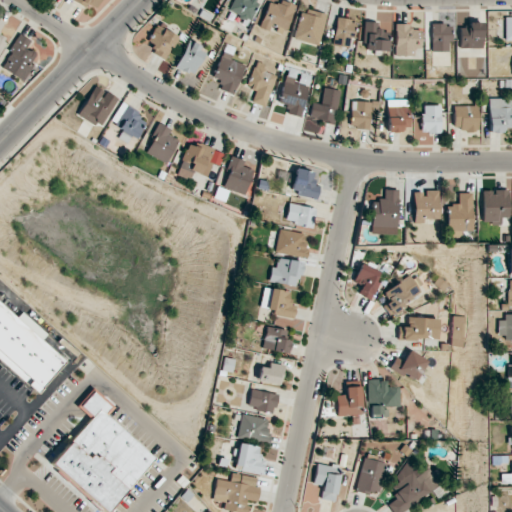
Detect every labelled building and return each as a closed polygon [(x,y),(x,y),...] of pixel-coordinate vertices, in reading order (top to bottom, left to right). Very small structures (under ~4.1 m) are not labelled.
[(231,0),(226,11),(247,22),(258,0),(231,0)] [(258,27),(284,35),(294,5),(280,0),(279,0),(278,5),(267,1),(258,27)] [(300,8),(292,38),(317,45),(326,15),(300,8)] [(352,19),(335,17),(332,45),(350,47),(352,19)] [(387,51),(388,31),(376,31),(377,22),(363,22),(362,50),(387,51)] [(481,48),(481,22),(468,22),(468,28),(458,28),(458,48),(481,48)] [(409,24),(394,23),(394,56),(420,57),(420,29),(409,29),(409,24)] [(430,51),(449,51),(448,24),(430,24),(430,51)] [(146,43),(154,46),(151,54),(165,60),(176,35),(154,25),(146,43)] [(0,50),(8,42),(0,34),(0,50)] [(0,68),(22,80),(36,54),(26,48),(30,40),(19,34),(0,68)] [(205,50),(188,41),(174,66),(192,75),(205,50)] [(212,77),(220,80),(217,89),(233,94),(243,64),(230,59),(232,54),(221,51),(212,77)] [(255,89),(251,101),(264,107),(276,75),(263,70),(265,64),(256,61),(246,86),(255,89)] [(302,117),(309,75),(301,74),(300,81),(283,78),(278,103),(287,105),(285,114),(302,117)] [(101,127),(115,96),(92,86),(78,116),(101,127)] [(310,102),(308,119),(335,122),(339,89),(322,88),(321,103),(310,102)] [(487,99),(488,131),(509,131),(509,98),(487,99)] [(370,102),(350,101),(349,128),(369,128),(370,102)] [(117,137),(128,144),(145,119),(120,103),(109,121),(122,130),(117,137)] [(421,133),(440,132),(439,105),(420,105),(421,133)] [(478,106),(453,105),(452,130),(477,130),(478,106)] [(408,106),(386,107),(386,130),(409,130),(408,106)] [(170,128),(158,123),(145,153),(166,162),(176,139),(167,135),(170,128)] [(206,177),(212,162),(208,160),(213,148),(200,144),(198,148),(187,143),(176,173),(190,178),(193,172),(206,177)] [(243,160),(231,156),(221,187),(244,194),(252,169),(241,166),(243,160)] [(314,171),(293,168),(290,190),(298,191),(297,196),(316,198),(318,186),(312,185),(314,171)] [(369,233),(395,234),(396,190),(382,189),(382,200),(370,199),(369,233)] [(411,192),(411,221),(437,222),(438,191),(422,190),(422,192),(411,192)] [(480,190),(481,223),(499,223),(499,217),(507,217),(507,190),(480,190)] [(470,193),(456,193),(457,205),(444,205),(445,230),(471,230),(470,193)] [(284,222),(311,227),(315,208),(287,203),(284,222)] [(304,234),(278,229),(273,251),(304,257),(307,243),(302,242),(304,234)] [(302,262),(276,257),(274,267),(270,266),(267,280),(297,287),(302,262)] [(352,282),(360,286),(357,294),(369,299),(380,272),(359,263),(352,282)] [(383,292),(388,301),(382,306),(387,314),(422,291),(411,274),(383,292)] [(260,308),(271,309),(271,315),(293,317),(294,305),(288,304),(289,291),(262,288),(260,308)] [(0,303),(65,362),(37,394),(0,360),(0,303)] [(511,314),(503,314),(503,320),(496,320),(496,340),(511,339),(511,314)] [(451,346),(464,346),(465,316),(452,315),(451,346)] [(438,318),(406,317),(406,326),(397,326),(397,338),(437,340),(438,318)] [(289,329),(264,327),(262,350),(286,352),(289,329)] [(403,360),(395,356),(388,369),(415,382),(426,359),(407,351),(403,360)] [(256,380),(278,385),(283,366),(261,361),(256,380)] [(399,406),(399,386),(385,387),(385,379),(367,380),(367,416),(388,416),(387,407),(399,406)] [(360,415),(359,386),(344,387),(345,395),(335,395),(335,415),(360,415)] [(90,420),(75,406),(92,388),(114,407),(106,416),(155,459),(107,511),(103,511),(50,464),(90,420)] [(254,411),(273,413),(276,393),(249,390),(247,405),(254,406),(254,411)] [(236,436),(265,442),(270,420),(241,413),(236,436)] [(262,473),(264,461),(257,459),(259,447),(238,443),(233,467),(262,473)] [(377,491),(385,459),(363,454),(354,491),(369,495),(370,489),(377,491)] [(511,458),(511,459),(511,479),(500,479),(500,484),(511,483),(511,458)] [(312,484),(321,485),(319,499),(335,501),(338,466),(315,464),(312,484)] [(391,511),(399,511),(440,486),(428,468),(414,477),(412,473),(390,487),(397,498),(387,504),(391,511)] [(255,477),(230,473),(229,481),(215,479),(212,500),(223,502),(222,510),(233,511),(244,511),(246,500),(256,501),(258,487),(254,486),(255,477)]
